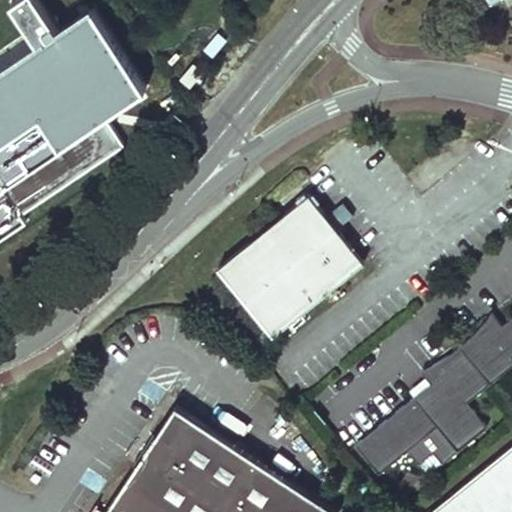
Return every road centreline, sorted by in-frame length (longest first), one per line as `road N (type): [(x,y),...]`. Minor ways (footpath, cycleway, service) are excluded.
road 1 (residential): [(136,243),(280,136),(332,108),(368,95),(470,83)]
road 2 (tertiary): [(136,243),(325,10)]
road 3 (tertiary): [(0,351),(77,303),(136,243)]
road 4 (residential): [(470,83),(381,65),(325,10)]
